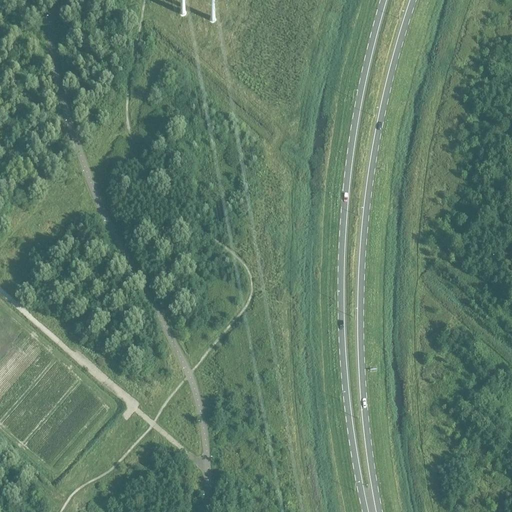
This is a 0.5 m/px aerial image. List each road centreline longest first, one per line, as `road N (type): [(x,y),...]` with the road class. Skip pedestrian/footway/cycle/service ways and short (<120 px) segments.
road 1 (primary): [(383,0),(337,209),(339,345),(366,511)]
road 2 (primary): [(379,511),(364,400),(361,211),(378,100),(406,0)]
road 3 (track): [(0,291),(132,405)]
